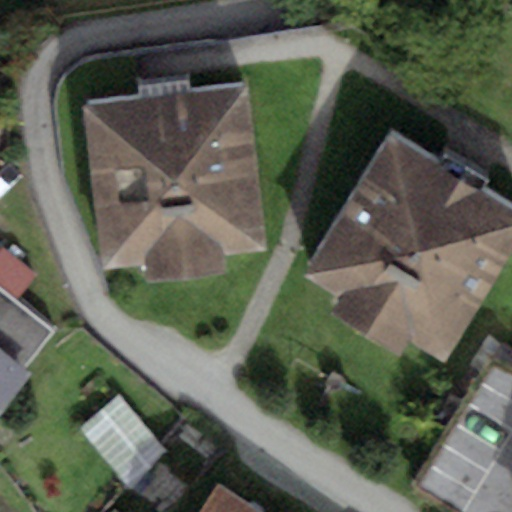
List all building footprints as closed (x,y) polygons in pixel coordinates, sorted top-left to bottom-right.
[(240,97),(83,114),(101,272),(145,267),(146,282),(220,274),(218,251),(257,247),(240,97)] [(511,259),(511,217),(392,145),(313,274),(354,299),(343,317),(404,354),(410,343),(447,365),(511,259)] [(1,249),(0,250),(0,288),(14,299),(33,274),(1,249)] [(0,350),(25,370),(55,332),(14,299),(0,288),(0,350)] [(0,350),(0,412),(30,374),(25,370),(0,350)] [(118,396),(81,427),(126,479),(163,448),(118,396)] [(244,511),(209,490),(194,511),(244,511)]
